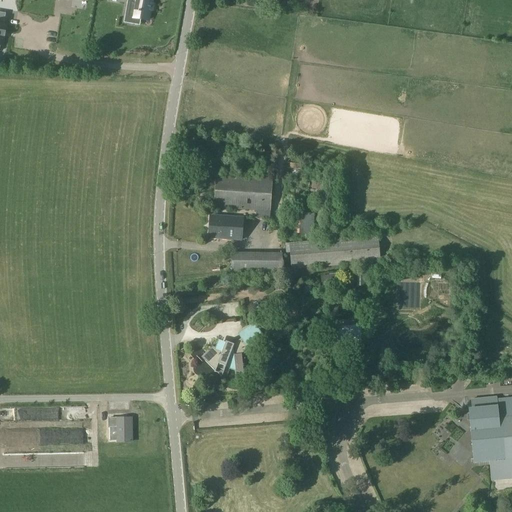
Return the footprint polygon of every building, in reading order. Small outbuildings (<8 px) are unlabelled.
[(130,0),(128,16),(148,20),(150,9),(152,10),(153,5),(151,4),(152,0),(130,0)] [(256,217),(265,218),(270,218),(273,178),(216,174),(214,207),(257,211),(256,217)] [(324,182),(285,179),(283,197),(323,201),(324,182)] [(315,214),(294,213),(294,233),(314,234),(315,214)] [(241,240),(243,217),(210,215),(208,238),(241,240)] [(378,235),(289,243),(286,243),(286,254),(290,254),(291,270),(380,262),(378,235)] [(282,276),(282,253),(232,252),(231,275),(282,276)] [(364,270),(356,270),(356,281),(365,281),(364,270)] [(233,342),(218,344),(216,348),(212,347),(201,357),(216,372),(217,372),(215,370),(218,363),(236,371),(237,370),(235,369),(234,360),(250,350),(248,346),(262,337),(263,339),(264,339),(254,324),(238,334),(238,335),(240,334),(242,338),(233,344),(233,342)] [(336,333),(330,333),(330,348),(357,348),(357,341),(361,341),(361,326),(336,326),(336,333)] [(472,409),(470,409),(471,420),(473,420),(477,462),(490,461),(492,481),(511,478),(511,398),(497,400),(496,397),(471,400),(472,409)] [(135,420),(109,419),(109,445),(134,445),(135,420)]
